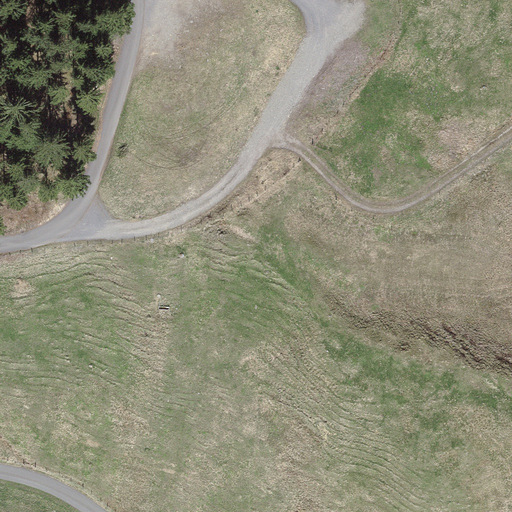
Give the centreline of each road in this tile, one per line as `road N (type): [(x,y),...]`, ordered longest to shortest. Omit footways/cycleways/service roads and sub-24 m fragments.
road 1 (track): [(41,244),(186,219),(241,177),(318,45),(304,0)]
road 2 (track): [(0,248),(41,244),(88,218),(115,119),(129,0)]
road 3 (track): [(271,131),(360,204),(396,211),(511,130)]
